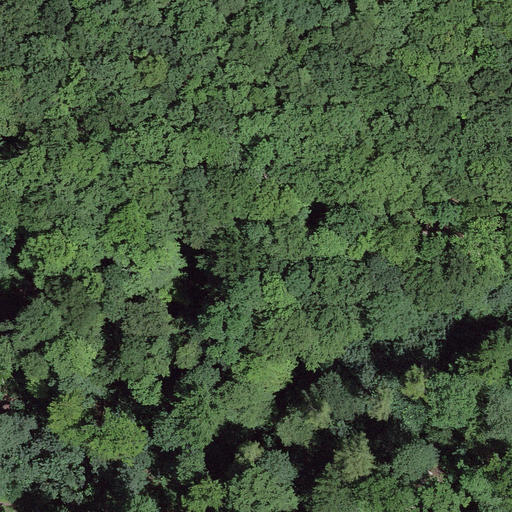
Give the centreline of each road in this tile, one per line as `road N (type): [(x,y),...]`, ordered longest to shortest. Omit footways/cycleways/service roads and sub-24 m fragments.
road 1 (track): [(511,274),(330,195),(0,106)]
road 2 (track): [(511,497),(391,511)]
